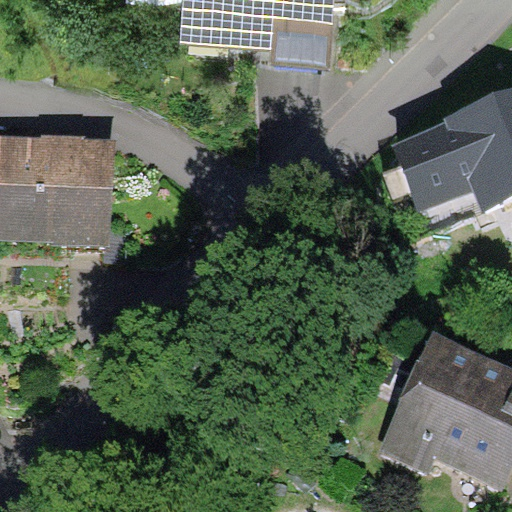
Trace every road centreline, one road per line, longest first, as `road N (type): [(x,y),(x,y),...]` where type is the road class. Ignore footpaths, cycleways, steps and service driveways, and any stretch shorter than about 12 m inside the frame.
road 1 (residential): [(268,223),(34,450),(0,493)]
road 2 (track): [(138,511),(275,293),(268,223)]
road 3 (residential): [(477,0),(268,223)]
road 4 (residential): [(268,223),(207,176),(125,130),(61,108),(0,100)]
